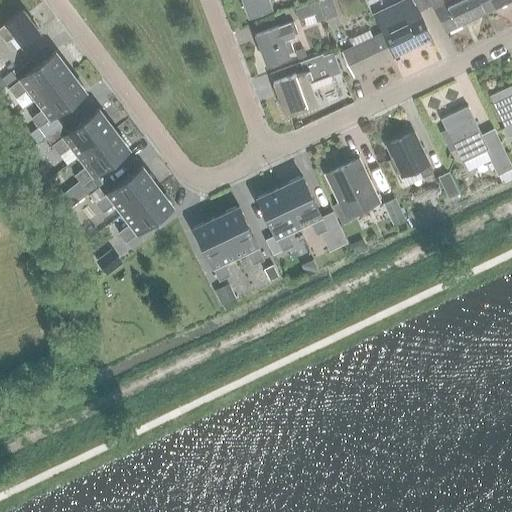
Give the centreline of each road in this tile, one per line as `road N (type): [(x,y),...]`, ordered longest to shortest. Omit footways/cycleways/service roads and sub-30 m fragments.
road 1 (residential): [(265,160),(201,190),(185,184),(57,0)]
road 2 (residential): [(265,160),(511,40)]
road 3 (residential): [(202,0),(265,160)]
